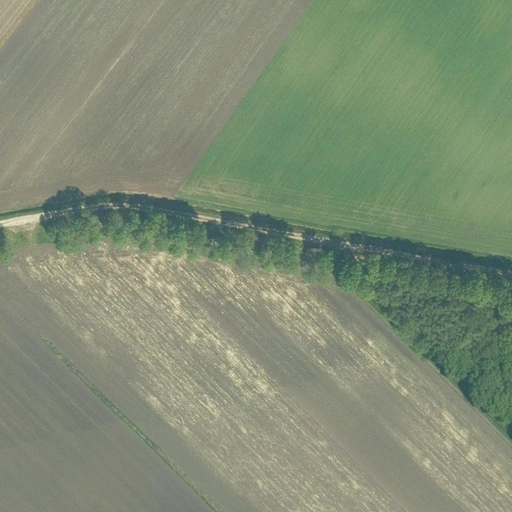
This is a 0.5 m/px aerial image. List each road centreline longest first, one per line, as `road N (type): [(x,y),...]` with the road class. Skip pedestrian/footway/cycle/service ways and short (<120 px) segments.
road 1 (track): [(322,242),(136,206),(0,225)]
road 2 (track): [(511,429),(322,242)]
road 3 (track): [(511,276),(322,242)]
